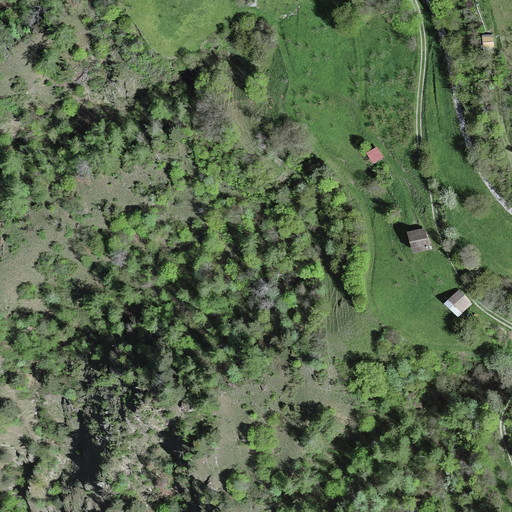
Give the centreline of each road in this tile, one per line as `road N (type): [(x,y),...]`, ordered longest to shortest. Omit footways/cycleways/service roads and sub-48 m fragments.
road 1 (track): [(412,0),(423,42),(421,165),(439,233),(475,305),(511,327)]
road 2 (unclassified): [(428,0),(477,165),(511,212)]
